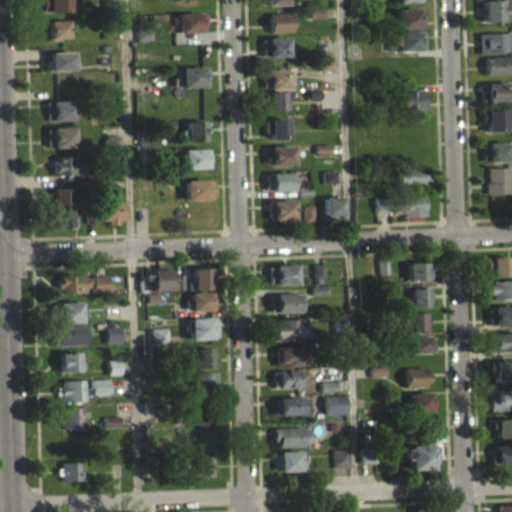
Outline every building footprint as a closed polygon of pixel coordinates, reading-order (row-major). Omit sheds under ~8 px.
[(40,21),(67,21),(66,0),(39,1),(40,21)] [(204,13),(204,0),(175,0),(175,13),(204,13)] [(263,0),(264,14),(286,14),(285,0),(263,0)] [(395,0),(396,11),(422,11),(422,0),(395,0)] [(482,29),(506,29),(505,8),(481,9),(482,29)] [(423,18),(393,18),(393,37),(423,37),(423,18)] [(289,21),(267,22),(267,41),(289,41),(289,21)] [(175,22),(176,41),(200,41),(200,33),(205,33),(205,22),(175,22)] [(65,29),(46,30),(47,48),(66,48),(65,29)] [(388,60),(424,59),(424,40),(387,41),(388,60)] [(511,41),(477,43),(477,61),(511,60),(511,41)] [(286,66),(286,46),(260,47),(260,66),(286,66)] [(47,80),(71,79),(71,60),(47,61),(47,80)] [(484,84),(511,83),(510,65),(484,65),(484,84)] [(178,96),(207,95),(206,76),(177,76),(178,96)] [(287,97),(287,78),(261,79),(261,98),(287,97)] [(479,92),(480,111),(510,110),(510,91),(479,92)] [(420,99),(397,100),(398,119),(426,118),(425,107),(420,108),(420,99)] [(266,120),(283,119),(283,100),(266,100),(266,120)] [(44,130),(70,129),(70,109),(43,110),(44,130)] [(503,118),(482,119),(482,141),(504,140),(503,118)] [(286,148),(285,127),(267,128),(268,148),(286,148)] [(203,150),(203,129),(184,130),(185,138),(180,138),(180,150),(203,150)] [(74,136),(44,136),(44,157),(74,156),(74,136)] [(102,159),(118,159),(118,144),(101,144),(102,159)] [(481,152),(482,171),(506,170),(506,152),(481,152)] [(329,153),(314,154),(314,162),(330,162),(329,153)] [(292,155),(263,155),(264,174),(292,174),(292,155)] [(178,178),(208,177),(208,157),(177,158),(178,178)] [(52,183),(78,184),(78,165),(52,165),(52,183)] [(426,177),(395,176),(395,195),(426,195),(426,177)] [(509,176),(486,176),(486,203),(509,203),(509,176)] [(335,180),(321,180),(321,192),(336,191),(335,180)] [(264,200),(291,200),(290,182),(263,182),(264,200)] [(211,188),(182,189),(183,209),(212,208),(211,188)] [(68,213),(67,196),(51,196),(52,214),(68,213)] [(310,205),(309,196),(296,196),(297,205),(310,205)] [(342,205),(321,206),(321,227),(342,227),(342,205)] [(373,207),(373,223),(401,222),(401,225),(424,225),(423,206),(373,207)] [(265,210),(266,229),(293,228),(292,209),(265,210)] [(122,231),(122,210),(99,211),(99,231),(122,231)] [(312,230),(312,214),(301,214),(301,230),(312,230)] [(53,237),(70,236),(69,219),(53,220),(53,237)] [(488,285),(508,284),(507,265),(487,266),(488,285)] [(430,288),(430,277),(425,278),(425,271),(405,272),(406,289),(430,288)] [(294,293),(294,285),(299,284),(299,273),(265,274),(266,294),(294,293)] [(321,273),(311,273),(312,292),(321,292),(321,273)] [(168,277),(147,278),(147,283),(138,284),(138,300),(169,299),(168,277)] [(209,298),(208,277),(189,277),(189,298),(209,298)] [(105,283),(56,284),(56,302),(83,301),(83,295),(90,295),(90,301),(106,301),(105,283)] [(173,298),(181,298),(181,284),(172,284),(173,298)] [(511,288),(489,290),(489,308),(511,307),(511,288)] [(310,304),(326,304),(326,295),(310,295),(310,304)] [(407,297),(408,316),(430,315),(429,296),(407,297)] [(212,300),(185,301),(186,319),(213,319),(212,300)] [(302,302),(267,303),(267,321),(302,321),(302,302)] [(78,310),(55,311),(55,332),(78,331),(78,310)] [(511,315),(486,316),(486,335),(511,334),(511,315)] [(403,322),(403,341),(426,340),(426,321),(403,322)] [(331,342),(345,341),(344,324),(330,325),(331,342)] [(215,347),(214,327),(186,327),(187,348),(215,347)] [(302,328),(267,328),(267,349),(302,350),(302,328)] [(83,334),(50,335),(50,354),(84,353),(83,343),(84,343),(83,334)] [(103,352),(118,352),(118,336),(103,336),(103,352)] [(149,352),(165,351),(164,337),(148,338),(149,352)] [(511,341),(491,342),(491,360),(511,359),(511,341)] [(404,345),(404,362),(433,361),(432,345),(404,345)] [(274,356),(274,375),(304,374),(303,355),(274,356)] [(209,357),(188,358),(188,370),(192,370),(192,377),(215,377),(214,365),(209,365),(209,357)] [(57,381),(80,380),(79,361),(56,362),(57,381)] [(105,383),(118,383),(117,368),(105,369),(105,383)] [(489,388),(509,389),(509,370),(489,369),(489,388)] [(369,376),(369,385),(384,385),(384,375),(369,376)] [(424,376),(402,377),(403,396),(425,396),(424,376)] [(270,398),(297,397),(296,379),(270,380),(270,398)] [(211,381),(190,381),(191,403),(211,403),(211,381)] [(83,410),(82,388),(61,389),(61,396),(54,396),(55,403),(60,403),(60,411),(83,410)] [(90,403),(107,403),(106,388),(90,388),(90,403)] [(319,391),(319,400),(336,400),(335,390),(319,391)] [(490,419),(510,419),(510,399),(489,400),(490,419)] [(407,402),(408,421),(431,420),(430,401),(407,402)] [(344,404),(322,404),(322,424),(344,423),(344,404)] [(271,406),(272,424),(308,423),(308,406),(271,406)] [(184,435),(213,433),(212,415),(183,417),(184,435)] [(60,437),(83,437),(83,416),(59,416),(60,437)] [(117,425),(102,425),(102,436),(117,436),(117,425)] [(492,447),(511,446),(511,427),(491,428),(492,447)] [(274,455),(308,455),(307,436),(273,437),(274,455)] [(511,472),(511,453),(490,454),(490,473),(511,472)] [(431,454),(403,455),(404,469),(408,469),(408,479),(432,478),(431,454)] [(331,476),(348,475),(348,458),(331,458),(331,476)] [(272,460),(272,480),(304,480),(303,460),(272,460)] [(358,461),(359,472),(375,471),(374,461),(358,461)] [(195,486),(212,485),(211,465),(194,465),(195,486)] [(77,471),(58,471),(58,490),(83,489),(82,479),(77,479),(77,471)]
